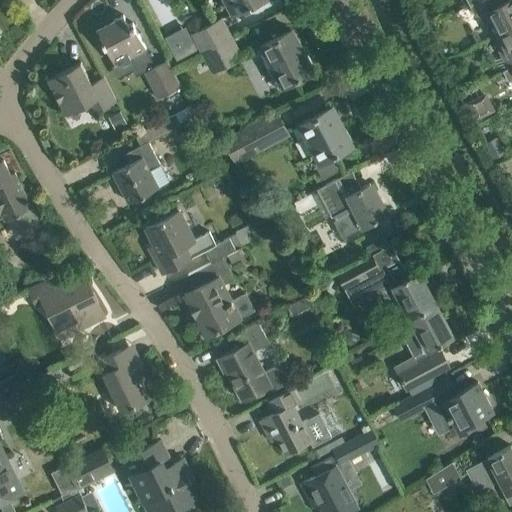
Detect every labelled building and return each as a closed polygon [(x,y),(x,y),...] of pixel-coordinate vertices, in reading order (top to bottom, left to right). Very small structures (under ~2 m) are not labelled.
[(227,0),(228,1),(227,1),(234,14),(254,3),(259,0),(227,0)] [(511,24),(511,0),(479,0),(469,5),(474,14),(478,16),(480,14),(491,35),(511,24)] [(92,27),(103,48),(106,46),(115,63),(145,47),(132,22),(128,25),(123,15),(113,20),(112,17),(92,27)] [(202,54),(232,38),(222,18),(191,34),(202,54)] [(511,24),(491,35),(508,68),(511,65),(511,24)] [(291,29),(257,47),(264,61),(270,74),(278,88),(312,70),(310,65),(312,63),(306,53),(304,54),(291,29)] [(232,38),(202,54),(209,69),(211,73),(242,57),(232,38)] [(167,60),(144,72),(158,99),(181,87),(167,60)] [(117,102),(104,76),(91,83),(80,62),(46,79),(65,115),(86,104),(92,115),(117,102)] [(511,65),(508,68),(502,71),(507,80),(511,81),(511,80),(511,65)] [(486,92),(465,102),(475,120),(495,111),(486,92)] [(312,146),(320,160),(314,163),(322,178),(342,168),(334,154),(352,145),(350,141),(352,139),(346,129),(344,130),(332,106),(300,123),(307,136),(305,137),(310,147),(312,146)] [(120,110),(108,117),(116,131),(128,125),(120,110)] [(276,110),(248,124),(222,139),(235,164),(262,150),(290,135),(276,110)] [(161,165),(149,142),(181,125),(175,113),(135,134),(140,145),(127,152),(132,161),(112,172),(128,202),(159,186),(151,170),(161,165)] [(12,214),(20,232),(40,222),(15,172),(10,174),(3,159),(0,160),(0,216),(2,215),(3,218),(12,214)] [(321,186),(316,188),(331,217),(353,205),(364,227),(371,223),(388,214),(380,197),(377,199),(369,184),(370,184),(369,183),(363,186),(353,169),(338,177),(321,186)] [(221,256),(227,254),(259,237),(252,223),(237,231),(239,233),(217,245),(209,230),(194,239),(178,210),(145,227),(155,244),(146,248),(163,273),(183,262),(181,260),(187,256),(188,259),(192,257),(192,256),(205,249),(205,251),(211,262),(221,256)] [(350,212),(333,220),(342,237),(359,229),(350,212)] [(354,263),(336,273),(352,303),(377,289),(383,301),(393,296),(406,320),(436,304),(419,272),(409,278),(399,259),(385,267),(383,264),(378,267),(372,254),(354,263)] [(231,299),(223,285),(234,279),(221,256),(211,262),(187,274),(194,288),(184,294),(205,335),(254,309),(245,292),(231,299)] [(56,277),(38,286),(29,290),(36,304),(43,300),(61,336),(101,316),(83,279),(62,289),(56,277)] [(287,306),(292,315),(318,302),(313,292),(287,306)] [(417,361),(396,372),(405,390),(407,388),(410,394),(422,388),(429,384),(426,378),(431,375),(449,366),(440,349),(438,350),(435,345),(453,335),(436,304),(406,320),(397,324),(413,355),(417,361)] [(239,347),(220,356),(220,358),(223,356),(229,368),(226,369),(242,399),(256,392),(259,397),(289,381),(278,360),(262,368),(253,351),(269,343),(258,321),(250,325),(232,334),(239,347)] [(137,370),(145,367),(133,342),(92,363),(106,392),(111,390),(122,412),(150,398),(142,381),(145,380),(142,374),(140,376),(137,370)] [(51,370),(25,383),(27,387),(33,400),(60,387),(51,370)] [(0,399),(27,387),(25,383),(19,372),(0,381),(0,399)] [(456,393),(428,407),(440,430),(456,422),(461,431),(463,430),(474,424),(472,420),(492,410),(477,381),(460,391),(456,393)] [(27,387),(0,399),(0,415),(1,417),(34,401),(33,400),(27,387)] [(273,409),(259,416),(266,429),(272,426),(277,436),(285,452),(303,443),(308,440),(312,446),(332,436),(319,410),(299,420),(292,406),(298,403),(291,388),(286,391),(268,400),(272,408),(273,409)] [(0,503),(4,511),(16,511),(10,498),(23,491),(0,443),(0,435),(3,434),(0,428),(0,503)] [(345,443),(332,449),(339,464),(352,457),(379,443),(372,429),(345,443)] [(173,511),(204,497),(184,455),(173,461),(162,439),(121,459),(147,511),(173,511)] [(511,447),(511,445),(487,457),(465,469),(478,492),(499,481),(505,492),(503,493),(509,505),(511,503),(511,447)] [(77,487),(77,489),(115,471),(102,446),(65,464),(77,487)] [(314,475),(301,482),(310,499),(315,497),(322,511),(347,511),(357,507),(335,464),(330,455),(309,466),(314,475)] [(433,492),(461,477),(452,462),(426,478),(433,492)] [(61,495),(65,503),(56,507),(57,511),(88,511),(80,495),(77,489),(77,487),(61,495)]
